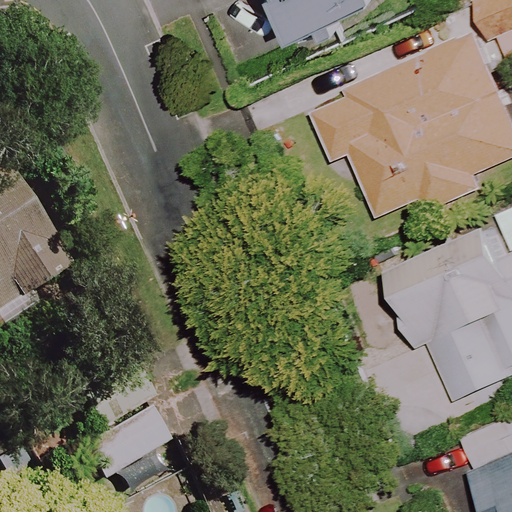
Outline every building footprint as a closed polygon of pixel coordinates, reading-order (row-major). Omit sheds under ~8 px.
[(278,0),(291,32),(370,1),(369,0),(278,0)] [(511,107),(496,70),(511,63),(511,0),(474,0),(455,8),(466,37),(353,88),(356,94),(314,113),(336,162),(356,153),(388,224),(484,181),(482,176),(511,162),(511,107)] [(0,310),(65,262),(0,175),(0,310)] [(387,272),(400,302),(422,351),(431,347),(455,402),(511,377),(511,369),(511,368),(511,233),(506,220),(387,272)] [(174,444),(136,380),(85,410),(123,474),(174,444)] [(511,511),(511,419),(463,441),(493,511),(511,511)]
